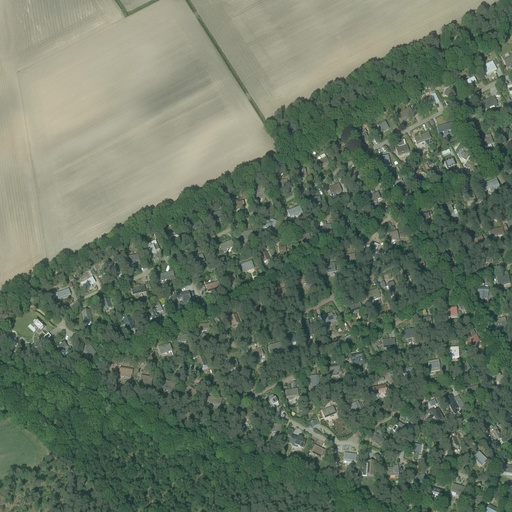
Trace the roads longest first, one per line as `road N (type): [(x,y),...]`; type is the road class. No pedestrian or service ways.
road 1 (track): [(0,300),(511,34)]
road 2 (track): [(0,365),(382,511)]
